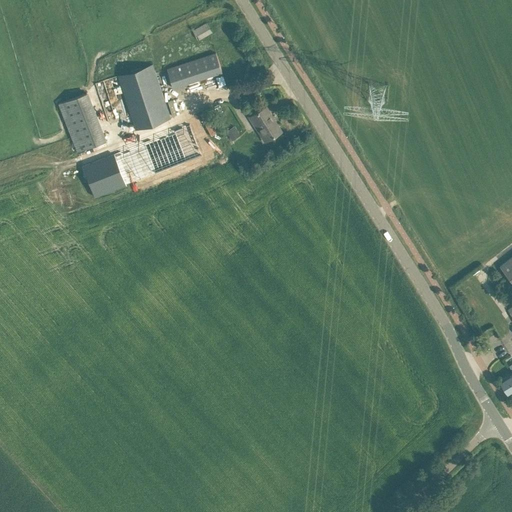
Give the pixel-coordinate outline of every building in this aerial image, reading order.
[(193,31),(198,40),(212,32),(207,23),(193,31)] [(222,71),(216,52),(167,68),(173,87),(222,71)] [(170,117),(152,63),(118,74),(136,128),(170,117)] [(91,91),(59,102),(77,152),(109,140),(91,91)] [(250,117),(256,127),(259,126),(267,140),(281,131),(266,106),(250,117)] [(83,163),(95,195),(200,155),(187,123),(83,163)] [(226,131),(232,140),(241,135),(235,125),(226,131)] [(201,136),(209,155),(215,152),(207,134),(201,136)] [(511,255),(500,264),(511,280),(511,255)] [(511,373),(500,381),(510,396),(511,394),(511,373)]
